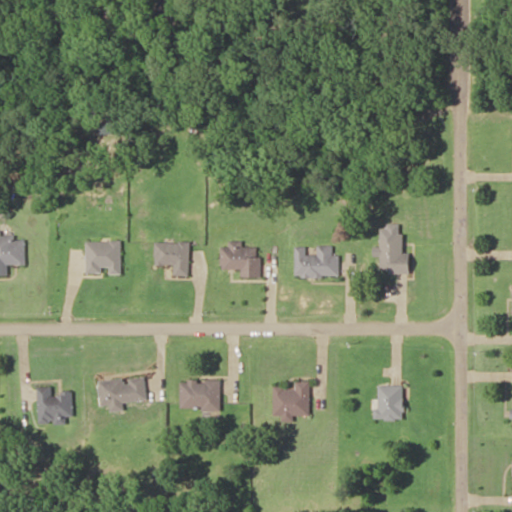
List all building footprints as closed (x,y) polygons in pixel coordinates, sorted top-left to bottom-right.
[(403,254),(403,232),(381,232),(381,273),(411,273),(411,254),(403,254)] [(8,264),(25,264),(25,237),(0,237),(0,275),(8,275),(8,264)] [(243,247),(243,241),(229,240),(229,247),(222,247),(221,269),(242,269),(242,277),(261,277),(262,247),(243,247)] [(121,242),(88,242),(88,273),(107,273),(107,274),(121,274),(121,242)] [(156,265),(175,265),(175,276),(190,275),(190,242),(156,242),(156,265)] [(296,247),(296,277),(340,277),(340,256),(334,256),(334,245),(318,245),(318,255),(307,255),(307,247),(296,247)] [(125,403),(148,401),(146,377),(100,382),(102,406),(111,405),(112,412),(125,410),(125,403)] [(182,410),(221,410),(221,381),(182,381),(182,410)] [(310,416),(310,381),(296,381),(296,388),(274,388),(274,416),(283,416),(283,421),(294,421),(294,416),(310,416)] [(403,386),(376,386),(376,420),(403,420),(403,386)] [(38,388),(40,424),(75,422),(74,393),(54,394),(53,387),(38,388)]
